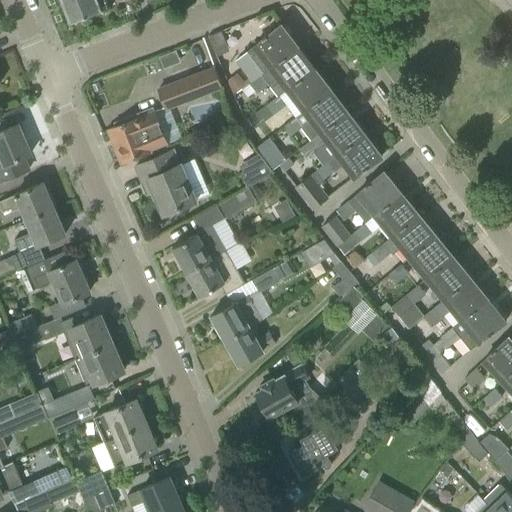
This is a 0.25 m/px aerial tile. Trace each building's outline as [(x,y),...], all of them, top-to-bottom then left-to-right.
[(60,0),(69,22),(101,10),(96,0),(60,0)] [(263,74),(297,47),(281,26),(282,25),(282,24),(246,52),(263,74)] [(220,31),(208,36),(213,48),(225,43),(220,31)] [(289,88),(313,69),(297,47),(263,74),(255,80),(254,79),(249,83),(256,93),(269,83),(279,76),(289,88)] [(214,67),(158,88),(165,106),(166,108),(168,107),(222,87),(214,67)] [(289,88),(279,96),(286,105),(295,117),(330,91),(314,69),(289,88)] [(322,131),(347,112),(330,91),(295,117),(283,126),(289,136),(312,119),(322,131)] [(279,96),(267,105),(274,114),(286,105),(279,96)] [(115,126),(108,129),(121,163),(140,156),(151,151),(151,150),(167,144),(180,138),(168,107),(166,108),(165,106),(154,111),(153,108),(114,122),(115,126)] [(259,111),(249,119),(256,128),(266,120),(259,111)] [(338,153),(363,134),(347,112),(322,131),(299,148),(306,158),(329,140),(338,153)] [(18,124),(0,131),(0,181),(10,177),(28,169),(23,156),(30,153),(18,124)] [(338,153),(296,185),(314,209),(329,197),(320,186),(325,182),(323,179),(336,170),(342,164),(345,162),(355,174),(355,175),(366,167),(382,155),(381,154),(380,155),(363,134),(338,153)] [(285,159),(269,137),(255,148),(259,153),(272,169),(285,159)] [(190,184),(181,164),(180,163),(179,164),(173,150),(135,166),(141,181),(148,178),(163,214),(196,200),(196,199),(209,194),(202,179),(190,184)] [(271,169),(272,169),(259,153),(245,160),(240,175),(247,186),(273,172),(271,169)] [(377,213),(400,194),(383,173),(385,171),(384,171),(359,191),(336,210),(344,220),(356,210),(366,222),(367,220),(377,213)] [(43,182),(25,189),(16,193),(16,194),(0,200),(0,205),(2,211),(11,208),(12,211),(21,207),(26,219),(54,207),(43,182)] [(209,225),(256,200),(249,188),(202,214),(209,225)] [(417,215),(400,194),(377,213),(394,234),(417,215)] [(65,233),(54,207),(26,219),(31,231),(23,235),(24,238),(16,241),(20,251),(37,244),(37,245),(65,233)] [(321,226),(337,245),(351,234),(336,215),(321,226)] [(411,255),(435,236),(417,215),(394,234),(373,251),(382,262),(403,245),(411,255)] [(363,239),(375,229),(367,220),(366,222),(356,230),(363,239)] [(224,250),(217,237),(210,225),(172,247),(186,271),(224,250)] [(435,236),(411,255),(428,276),(452,257),(435,236)] [(324,238),(301,251),(309,267),(335,253),(324,238)] [(226,249),(224,250),(186,271),(199,296),(220,284),(225,294),(245,283),(226,249)] [(65,250),(47,258),(20,270),(29,291),(54,280),(63,302),(89,291),(75,259),(70,261),(65,250)] [(0,261),(0,276),(16,270),(11,257),(0,261)] [(469,278),(452,257),(428,276),(446,297),(469,278)] [(286,260),(245,283),(251,293),(210,315),(224,340),(250,325),(272,312),(260,291),(293,271),(286,260)] [(358,281),(340,260),(332,267),(342,278),(332,286),(340,296),(358,281)] [(388,275),(395,284),(409,272),(402,263),(388,275)] [(486,299),(469,278),(446,297),(463,318),(486,299)] [(336,304),(361,327),(376,311),(362,297),(365,295),(354,285),(336,304)] [(422,315),(413,303),(425,294),(419,286),(392,305),(408,327),(422,315)] [(470,349),(506,320),(505,319),(503,320),(486,299),(463,318),(453,327),(452,326),(440,337),(448,347),(460,337),(470,349)] [(47,306),(33,311),(37,322),(51,318),(47,306)] [(434,306),(423,315),(430,325),(442,317),(434,306)] [(8,324),(10,330),(13,337),(37,327),(31,314),(8,324)] [(72,316),(59,321),(63,330),(64,331),(75,358),(111,342),(99,315),(81,323),(75,325),(72,316)] [(258,338),(250,325),(224,340),(238,364),(276,342),(270,331),(258,338)] [(43,340),(37,327),(13,337),(15,342),(19,351),(43,340)] [(0,348),(15,342),(13,337),(10,330),(0,334),(0,348)] [(511,371),(511,342),(508,338),(510,337),(509,336),(483,359),(503,380),(511,371)] [(123,370),(111,342),(75,358),(87,386),(123,370)] [(450,366),(433,345),(424,352),(441,373),(450,366)] [(340,378),(342,383),(340,384),(353,407),(368,399),(366,396),(377,389),(372,382),(360,358),(340,378)] [(309,385),(305,379),(308,377),(301,365),(275,379),(274,377),(261,384),(263,388),(254,393),(268,417),(289,405),(302,416),(322,396),(309,385)] [(474,368),(463,378),(472,387),(483,377),(474,368)] [(511,390),(511,371),(503,380),(511,390)] [(73,407),(67,394),(54,399),(48,387),(37,392),(42,404),(48,418),(73,407)] [(495,387),(484,397),(492,406),(503,396),(495,387)] [(413,423),(431,402),(416,389),(398,409),(413,423)] [(42,404),(37,392),(9,404),(14,416),(42,404)] [(135,399),(124,403),(93,417),(104,442),(117,436),(146,423),(135,399)] [(48,418),(42,404),(14,416),(20,430),(48,418)] [(80,424),(73,407),(48,418),(55,434),(80,424)] [(511,408),(499,421),(506,429),(511,423),(511,408)] [(156,448),(146,423),(117,436),(104,442),(115,466),(127,461),(156,448)] [(324,423),(317,427),(299,437),(303,443),(288,452),(302,476),(317,467),(314,461),(338,447),(324,423)] [(470,428),(460,442),(479,461),(488,452),(480,441),(470,428)] [(489,434),(480,441),(488,452),(495,461),(507,450),(508,449),(498,437),(489,434)] [(511,476),(511,456),(507,450),(495,461),(509,479),(511,476)] [(453,465),(460,455),(453,451),(446,461),(453,465)] [(0,495),(12,490),(24,485),(13,460),(2,465),(0,465),(0,495)] [(451,471),(453,468),(446,463),(440,471),(447,476),(451,471)] [(40,477),(45,489),(73,477),(68,465),(40,477)] [(75,481),(79,491),(82,498),(108,487),(100,470),(75,481)] [(51,503),(79,491),(75,481),(73,477),(45,489),(46,491),(51,503)] [(169,477),(150,485),(127,494),(132,506),(146,500),(147,503),(150,511),(177,511),(183,510),(169,477)] [(511,511),(511,495),(500,483),(483,499),(486,503),(487,502),(496,511),(511,511)] [(377,484),(365,506),(374,511),(407,511),(412,504),(377,484)] [(96,511),(115,504),(108,487),(82,498),(87,511),(96,511)] [(496,511),(487,502),(486,503),(476,511),(496,511)]
